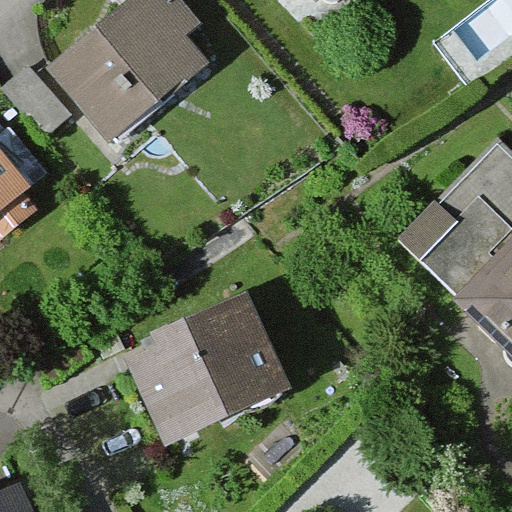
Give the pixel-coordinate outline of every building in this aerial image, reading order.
[(190,0),(124,0),(51,64),(118,140),(229,43),(190,0)] [(0,138),(0,216),(37,189),(0,138)] [(511,338),(511,230),(458,285),(511,338)] [(257,282),(123,340),(162,430),(296,371),(257,282)] [(39,511),(24,480),(0,491),(0,511),(39,511)]
